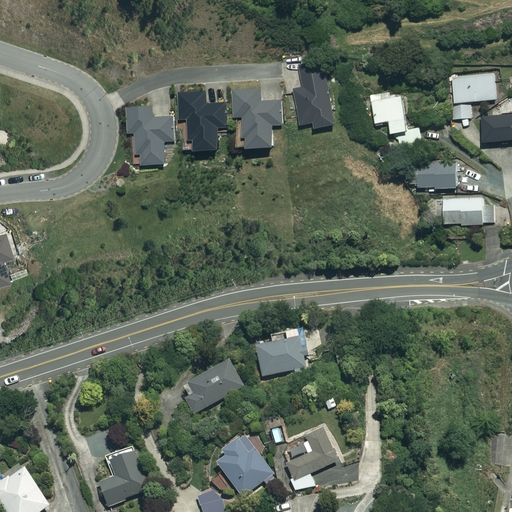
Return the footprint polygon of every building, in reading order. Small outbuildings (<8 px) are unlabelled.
[(334,127),(324,64),(300,67),(303,89),(295,90),(300,126),(313,124),(314,130),(334,127)] [(496,101),(496,76),(454,77),(455,120),(472,119),(471,102),(496,101)] [(235,118),(238,118),(239,150),(274,149),(273,126),(283,126),(282,101),(261,102),(261,91),(234,92),(235,118)] [(408,130),(402,91),(372,96),(376,125),(390,123),(392,136),(399,135),(400,147),(423,144),(421,129),(408,130)] [(182,121),(184,121),(186,153),(219,151),(218,130),(227,130),(226,104),(207,105),(206,93),(181,94),(182,121)] [(156,118),(155,108),(129,109),(131,168),(166,167),(165,142),(176,142),(176,118),(156,118)] [(511,141),(511,115),(482,118),(484,144),(511,141)] [(410,163),(410,185),(419,186),(419,189),(458,189),(458,163),(410,163)] [(484,198),(445,199),(445,225),(496,224),(495,208),(484,208),(484,198)] [(0,235),(0,283),(6,282),(1,262),(11,259),(4,234),(0,235)] [(286,343),(284,335),(271,337),(273,346),(257,349),(262,378),(305,370),(300,341),(286,343)] [(244,389),(230,363),(189,386),(196,397),(186,402),(194,416),(244,389)] [(337,464),(324,432),(307,439),(308,442),(288,450),(292,461),(286,463),(298,493),(315,485),(311,474),(337,464)] [(274,476),(245,437),(223,454),(226,458),(217,465),(243,500),(274,476)] [(149,490),(134,454),(109,465),(115,479),(99,486),(108,508),(149,490)] [(43,511),(50,508),(25,471),(9,481),(8,480),(0,484),(0,503),(5,511),(43,511)] [(224,511),(217,492),(198,499),(202,511),(224,511)]
